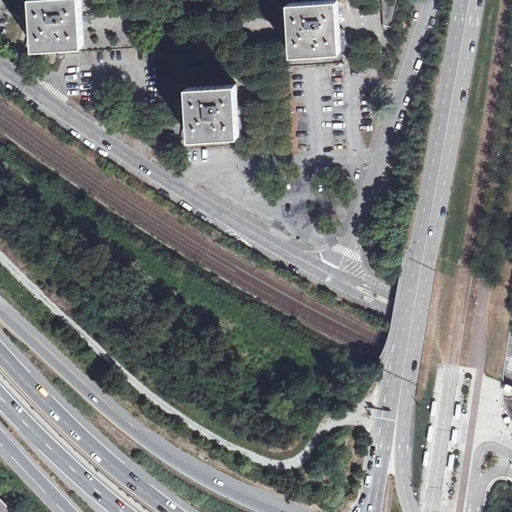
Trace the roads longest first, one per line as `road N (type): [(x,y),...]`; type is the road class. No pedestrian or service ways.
road 1 (residential): [(0,63),(142,163),(341,279)]
road 2 (secondary): [(401,375),(467,0)]
road 3 (trunk): [(275,511),(150,444),(0,311)]
road 4 (residential): [(427,0),(341,279)]
road 5 (trunk): [(171,511),(78,434),(0,352)]
road 6 (residential): [(341,279),(511,360)]
road 7 (trunk): [(0,397),(121,511)]
road 8 (secondary): [(412,511),(403,480),(401,375)]
